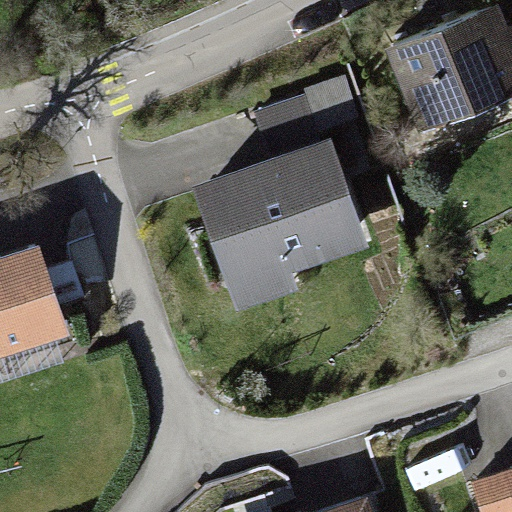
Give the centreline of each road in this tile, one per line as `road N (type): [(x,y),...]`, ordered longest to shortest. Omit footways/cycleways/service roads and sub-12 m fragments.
road 1 (residential): [(511,369),(248,457),(173,410),(71,91)]
road 2 (residential): [(71,91),(169,61),(314,0)]
